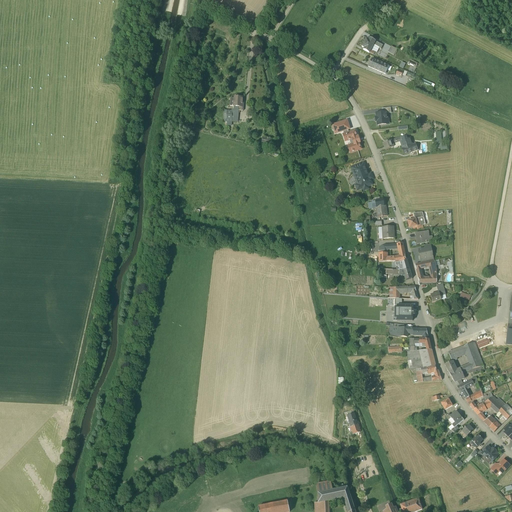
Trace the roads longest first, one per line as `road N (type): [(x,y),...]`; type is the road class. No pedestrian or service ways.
road 1 (residential): [(330,79),(357,111),(397,211),(441,369),(511,458)]
road 2 (track): [(488,284),(511,152)]
